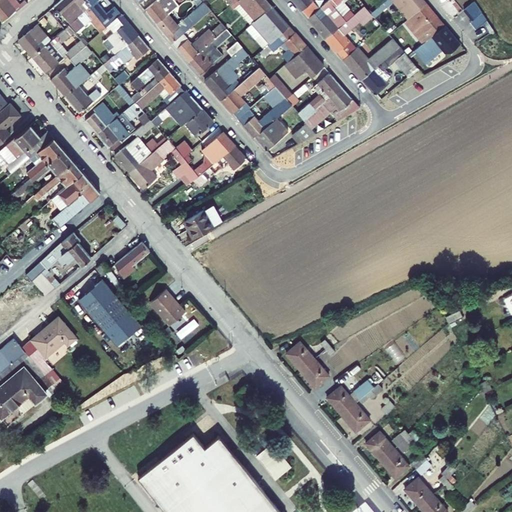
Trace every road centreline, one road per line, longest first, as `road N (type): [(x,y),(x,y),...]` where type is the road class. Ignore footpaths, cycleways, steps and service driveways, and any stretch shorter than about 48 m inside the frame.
road 1 (tertiary): [(0,55),(391,511)]
road 2 (residential): [(123,0),(275,174),(289,175),(385,121)]
road 3 (residential): [(430,0),(477,56),(472,71),(385,121)]
road 4 (residential): [(385,121),(282,0)]
